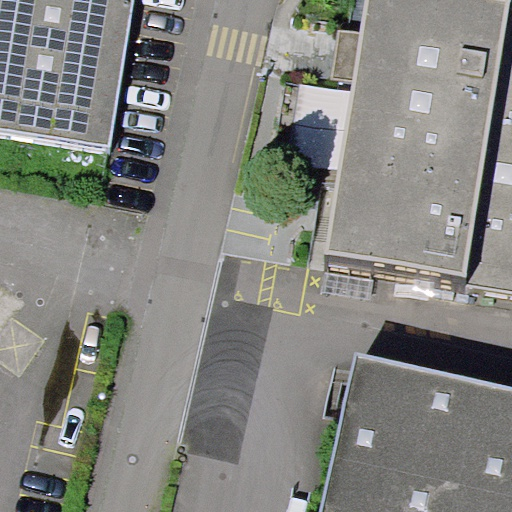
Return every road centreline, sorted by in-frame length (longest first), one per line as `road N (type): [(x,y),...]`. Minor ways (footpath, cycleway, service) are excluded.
road 1 (residential): [(121,511),(237,0)]
road 2 (unknown): [(511,389),(175,274),(55,247)]
road 3 (unknown): [(55,247),(0,443)]
